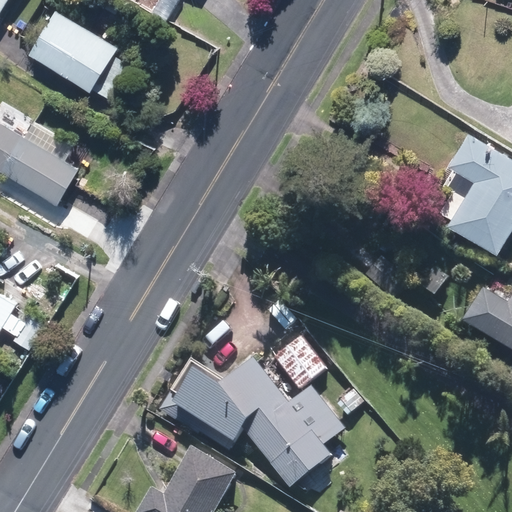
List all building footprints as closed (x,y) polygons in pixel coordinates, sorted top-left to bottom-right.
[(0,0),(0,17),(10,0),(0,0)] [(181,0),(155,0),(152,6),(171,18),(181,0)] [(121,47),(59,10),(32,55),(94,92),(96,89),(119,103),(140,68),(117,54),(121,47)] [(0,118),(0,170),(62,206),(84,168),(68,159),(76,145),(36,122),(28,135),(0,118)] [(449,222),(499,252),(511,230),(511,155),(469,130),(449,163),(475,178),(449,222)] [(384,256),(367,274),(395,299),(412,281),(384,256)] [(485,288),(465,321),(511,350),(511,301),(510,304),(485,288)] [(0,291),(0,333),(2,331),(33,350),(47,326),(18,309),(21,304),(0,291)] [(304,336),(276,356),(301,391),(329,371),(304,336)] [(192,360),(161,410),(231,453),(246,429),(291,489),(336,456),(328,445),(348,430),(315,386),(293,402),(258,355),(225,380),(192,360)] [(353,384),(336,398),(350,415),(367,401),(353,384)] [(155,486),(139,511),(217,511),(240,473),(195,446),(167,493),(155,486)] [(389,490),(406,476),(396,464),(392,467),(385,459),(377,465),(384,474),(379,477),(389,490)]
